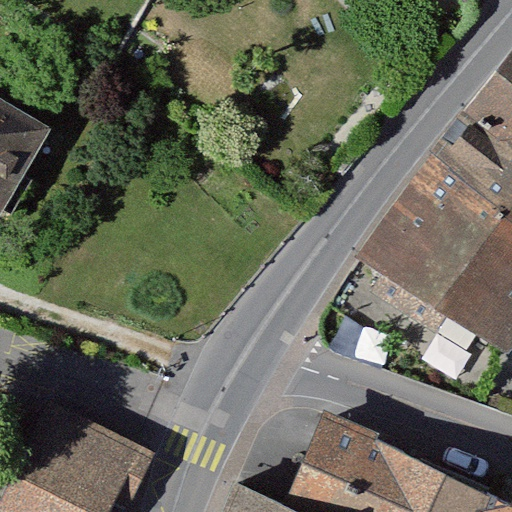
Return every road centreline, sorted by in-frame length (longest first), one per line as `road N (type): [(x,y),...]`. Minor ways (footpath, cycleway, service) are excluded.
road 1 (tertiary): [(253,336),(333,224),(511,6)]
road 2 (residential): [(511,439),(302,367),(253,336)]
road 3 (tertiary): [(175,511),(206,422),(253,336)]
